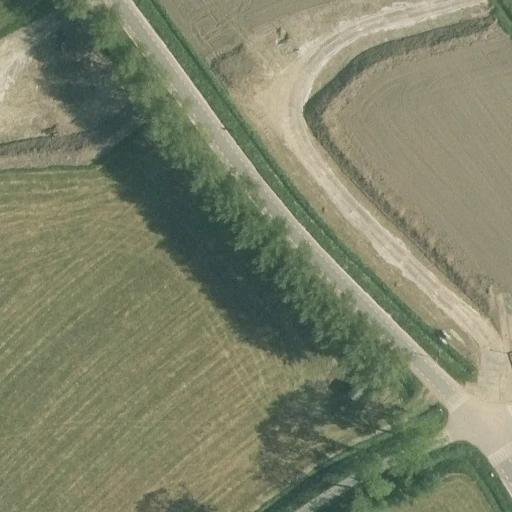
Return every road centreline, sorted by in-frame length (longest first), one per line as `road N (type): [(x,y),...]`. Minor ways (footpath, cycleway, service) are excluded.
road 1 (unclassified): [(480,418),(309,262),(235,177),(112,0)]
road 2 (unclassified): [(480,418),(304,511)]
